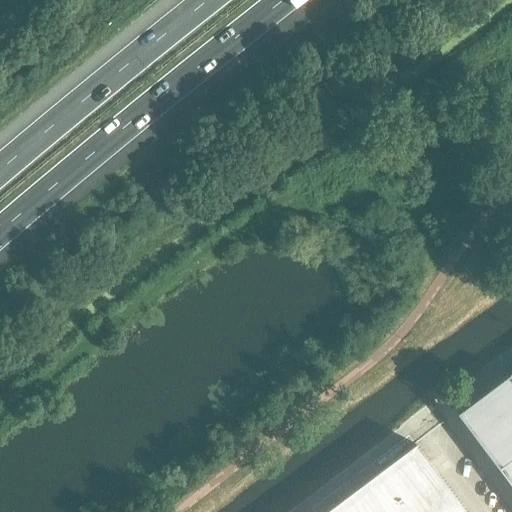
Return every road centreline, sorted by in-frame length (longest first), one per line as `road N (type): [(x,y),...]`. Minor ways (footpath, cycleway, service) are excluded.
road 1 (motorway): [(0,236),(288,0)]
road 2 (motorway): [(212,0),(0,171)]
